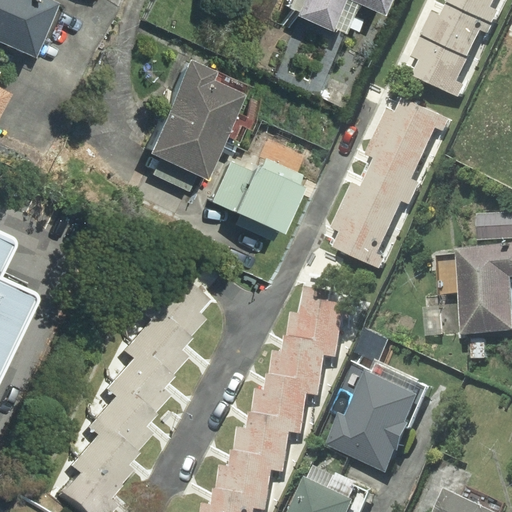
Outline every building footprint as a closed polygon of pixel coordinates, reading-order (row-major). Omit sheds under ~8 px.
[(48,0),(0,0),(0,41),(36,57),(59,4),(48,0)] [(334,31),(335,28),(348,34),(360,5),(386,16),(392,0),(294,0),(291,8),(300,12),(298,16),(334,31)] [(493,0),(446,0),(446,3),(492,24),(498,10),(490,6),(493,0)] [(492,24),(446,3),(441,14),(431,9),(419,36),(466,58),(479,30),(487,33),(492,24)] [(466,58),(419,36),(410,56),(418,60),(411,75),(458,96),(463,84),(455,81),(466,58)] [(192,61),(150,154),(208,180),(251,87),(192,61)] [(0,115),(10,95),(0,89),(0,115)] [(376,129),(423,151),(434,127),(443,131),(448,118),(401,97),(395,112),(386,108),(376,129)] [(368,172),(414,193),(419,182),(411,178),(423,151),(376,129),(365,153),(374,157),(368,172)] [(255,172),(232,162),(215,200),(281,231),(302,186),(299,185),(304,175),(267,158),(262,167),(255,172)] [(368,172),(361,187),(351,182),(341,203),(390,225),(401,201),(408,204),(414,193),(368,172)] [(377,254),(390,225),(341,203),(330,228),(339,232),(332,247),(379,268),(384,257),(377,254)] [(477,239),(511,238),(511,212),(477,214),(477,239)] [(511,247),(434,254),(438,295),(426,296),(429,335),(510,327),(507,297),(511,297),(511,247)] [(186,278),(159,309),(191,336),(207,319),(199,313),(210,300),(186,278)] [(0,327),(16,292),(0,284),(0,327)] [(286,336),(337,343),(344,302),(328,300),(330,290),(303,285),(298,313),(290,312),(286,336)] [(159,309),(132,340),(173,376),(190,357),(182,350),(193,338),(191,336),(159,309)] [(269,374),(320,381),(324,355),(335,357),(337,343),(286,336),(284,335),(281,352),(272,350),(269,374)] [(132,359),(115,378),(155,413),(171,395),(163,388),(173,376),(132,340),(123,350),(132,359)] [(338,414),(325,445),(384,470),(394,449),(397,450),(406,429),(410,431),(428,387),(373,363),(369,374),(365,372),(345,417),(338,414)] [(251,412),(303,420),(307,394),(318,395),(320,381),(269,374),(267,374),(264,390),(255,389),(251,412)] [(116,397),(98,417),(138,451),(154,433),(146,427),(157,414),(155,413),(115,378),(106,388),(116,397)] [(233,451),(285,458),(288,432),(301,433),(303,420),(251,412),(249,412),(247,428),(237,427),(233,451)] [(98,435),(84,452),(122,485),(135,470),(129,465),(140,452),(138,451),(98,417),(89,427),(98,435)] [(215,489),(267,496),(271,469),(283,471),(285,458),(233,451),(231,451),(229,466),(219,464),(215,489)] [(112,498),(123,486),(122,485),(84,452),(72,464),(81,472),(63,493),(84,511),(111,511),(119,504),(112,498)] [(360,511),(369,491),(311,466),(306,478),(303,477),(288,511),(360,511)] [(198,511),(252,511),(253,508),(265,510),(267,496),(215,489),(213,488),(211,504),(200,502),(198,511)] [(497,511),(443,488),(432,511),(497,511)]
